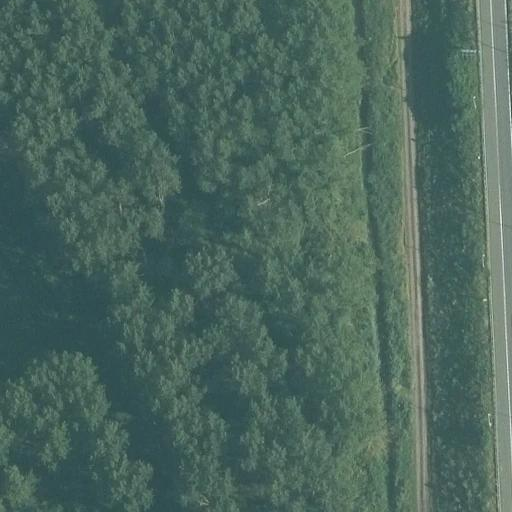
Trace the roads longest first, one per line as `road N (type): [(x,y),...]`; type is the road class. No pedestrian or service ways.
road 1 (track): [(404,0),(422,511)]
road 2 (motorway): [(498,0),(511,299)]
